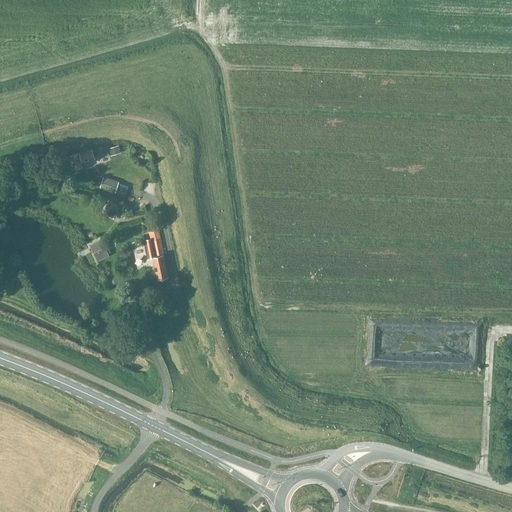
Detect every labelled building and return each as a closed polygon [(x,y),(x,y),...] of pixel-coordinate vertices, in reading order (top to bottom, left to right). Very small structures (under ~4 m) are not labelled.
[(94,155),(107,151),(106,145),(92,149),(69,156),(73,170),(83,167),(82,163),(95,159),(94,155)] [(109,149),(111,156),(121,153),(119,146),(109,149)] [(94,155),(95,159),(96,160),(109,156),(107,151),(94,155)] [(103,177),(100,188),(116,193),(119,182),(103,177)] [(135,199),(126,204),(128,209),(138,204),(135,199)] [(110,200),(102,212),(113,219),(121,207),(110,200)] [(163,254),(160,239),(160,238),(158,229),(148,231),(150,239),(143,240),(147,258),(153,258),(158,280),(167,277),(163,254)] [(89,245),(93,253),(106,247),(102,239),(89,245)]
